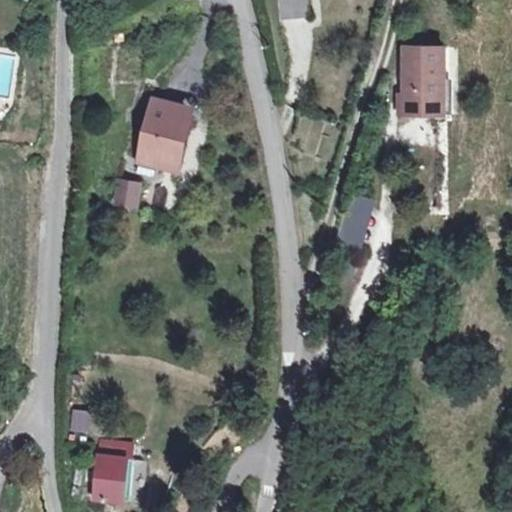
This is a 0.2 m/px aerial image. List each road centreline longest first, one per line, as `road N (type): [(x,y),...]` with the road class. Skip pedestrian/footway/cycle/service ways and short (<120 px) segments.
road 1 (residential): [(59,511),(45,432),(68,0)]
road 2 (unclassified): [(276,452),(296,379),(298,297),(243,0)]
